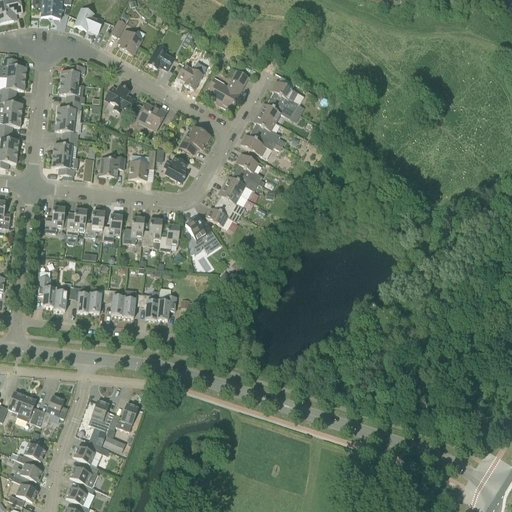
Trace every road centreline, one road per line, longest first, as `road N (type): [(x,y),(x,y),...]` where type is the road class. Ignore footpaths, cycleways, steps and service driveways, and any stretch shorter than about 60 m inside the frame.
road 1 (tertiary): [(500,494),(439,459),(163,368),(89,359)]
road 2 (residential): [(31,187),(170,206),(194,199),(233,134)]
road 3 (residential): [(46,49),(91,54),(233,134)]
road 4 (residential): [(172,339),(18,323)]
road 5 (residential): [(31,187),(46,49)]
road 6 (residential): [(18,323),(31,187)]
road 7 (residential): [(86,380),(55,471),(51,511)]
